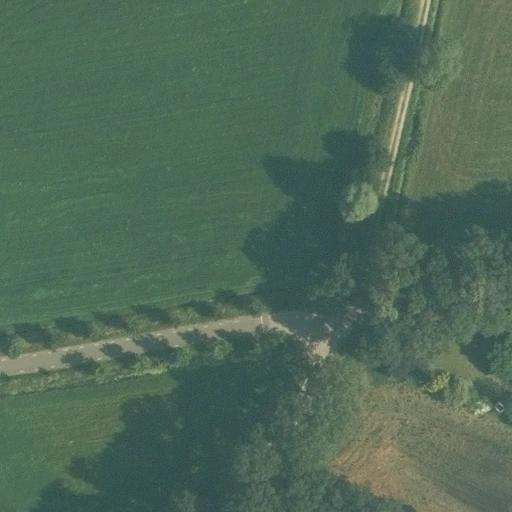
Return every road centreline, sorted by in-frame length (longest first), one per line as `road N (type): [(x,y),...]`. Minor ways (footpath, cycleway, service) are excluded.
road 1 (unclassified): [(0,366),(335,317)]
road 2 (track): [(335,317),(416,0)]
road 3 (unclassified): [(335,317),(245,471),(208,511)]
road 4 (unclassified): [(335,317),(511,289)]
